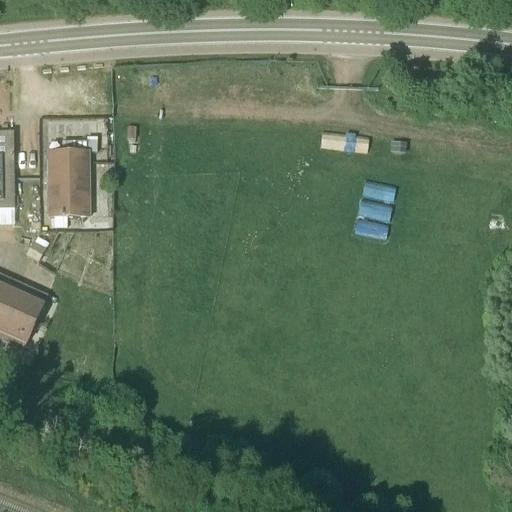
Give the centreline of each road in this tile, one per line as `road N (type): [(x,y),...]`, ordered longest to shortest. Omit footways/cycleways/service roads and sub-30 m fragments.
road 1 (tertiary): [(511,44),(300,31),(0,48)]
road 2 (track): [(155,106),(333,114),(511,145)]
